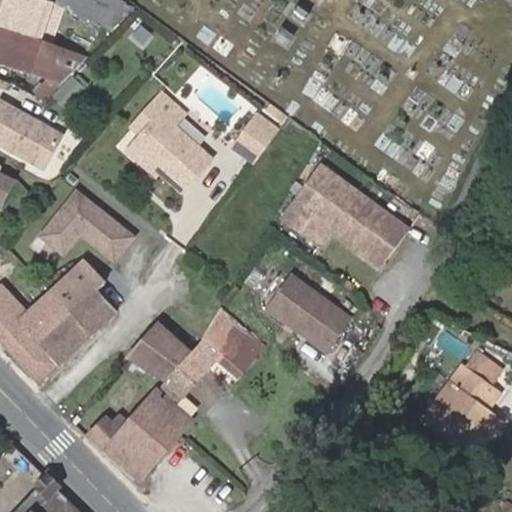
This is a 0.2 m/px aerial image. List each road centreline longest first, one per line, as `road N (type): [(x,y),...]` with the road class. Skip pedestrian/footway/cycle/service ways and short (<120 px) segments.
road 1 (unknown): [(511,68),(417,286)]
road 2 (tertiary): [(119,511),(0,389)]
